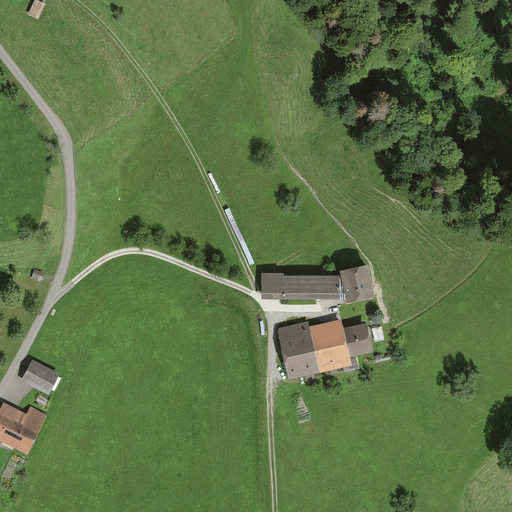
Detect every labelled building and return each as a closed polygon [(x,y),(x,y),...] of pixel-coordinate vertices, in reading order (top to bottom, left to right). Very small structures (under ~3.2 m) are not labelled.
[(46,3),(39,0),(34,0),(28,14),(38,19),(46,3)] [(365,297),(357,266),(335,272),(343,302),(365,297)] [(327,277),(260,277),(260,296),(327,296),(327,277)] [(271,331),(280,376),(340,364),(338,355),(363,350),(358,324),(333,329),(331,323),(299,330),(298,325),(271,331)] [(67,375),(38,361),(29,380),(58,393),(67,375)] [(9,405),(0,423),(0,434),(38,453),(55,417),(37,409),(34,416),(9,405)]
